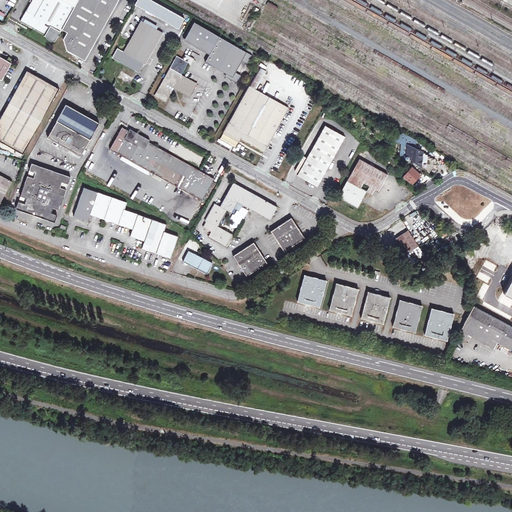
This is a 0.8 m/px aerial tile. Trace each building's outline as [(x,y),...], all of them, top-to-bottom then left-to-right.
[(43,0),(34,0),(25,17),(21,24),(26,27),(27,26),(57,43),(64,31),(79,0),(45,0),(45,1),(43,0)] [(79,0),(64,31),(69,34),(66,41),(69,52),(70,52),(88,61),(119,0),(79,0)] [(142,62),(145,64),(146,64),(163,33),(141,20),(124,52),(118,49),(113,57),(137,71),(142,62)] [(195,21),(185,38),(200,47),(201,45),(210,51),(205,61),(226,73),(238,80),(241,75),(235,72),(242,60),(243,58),(249,61),(252,55),(195,21)] [(196,86),(196,84),(185,77),(181,75),(188,63),(177,57),(155,96),(166,102),(174,88),(182,93),(184,94),(189,97),(196,86)] [(2,82),(11,65),(0,58),(0,81),(1,83),(2,82)] [(142,62),(137,71),(140,73),(145,64),(142,62)] [(249,84),(256,88),(266,69),(259,65),(249,84)] [(0,141),(25,154),(60,89),(27,72),(0,121),(0,141)] [(238,80),(226,73),(225,76),(236,82),(238,80)] [(256,88),(249,84),(222,130),(238,140),(240,136),(263,150),(287,106),(256,88)] [(82,156),(100,123),(67,105),(50,138),(82,156)] [(317,142),(337,153),(347,136),(327,125),(317,142)] [(113,151),(116,153),(205,201),(216,178),(215,178),(203,171),(137,137),(124,130),(114,149),(113,151)] [(319,185),(337,153),(317,142),(299,173),(319,185)] [(423,153),(423,152),(410,146),(408,156),(409,157),(408,158),(408,159),(408,160),(409,161),(410,161),(410,160),(411,160),(411,159),(426,170),(429,167),(430,165),(433,166),(435,160),(433,160),(433,158),(430,157),(429,156),(427,155),(426,154),(423,153)] [(386,151),(381,157),(386,161),(388,159),(393,163),(396,160),(386,151)] [(367,183),(373,186),(373,184),(378,187),(377,188),(382,191),(391,174),(362,159),(342,197),(360,207),(362,203),(369,191),(364,188),(367,183)] [(69,184),(71,178),(33,164),(31,170),(36,172),(35,178),(28,176),(21,196),(28,199),(26,205),(19,202),(16,209),(57,223),(59,217),(51,214),(54,207),(61,210),(68,191),(61,188),(63,182),(69,184)] [(410,184),(419,175),(411,167),(402,176),(410,184)] [(0,202),(2,204),(14,182),(0,174),(0,202)] [(273,218),(280,205),(236,182),(222,206),(218,203),(208,220),(210,221),(207,227),(214,231),(211,236),(229,246),(235,235),(219,226),(228,209),(233,212),(240,201),(273,218)] [(375,193),(377,188),(378,187),(373,184),(373,186),(370,191),(375,193)] [(91,223),(93,216),(107,221),(136,230),(134,237),(148,241),(145,249),(174,257),(181,235),(166,231),(168,224),(126,211),(128,204),(85,190),(76,218),(91,223)] [(287,249),(307,235),(295,217),(293,215),(273,228),(287,249)] [(407,253),(419,243),(408,229),(397,238),(407,253)] [(511,238),(508,247),(500,243),(490,264),(498,268),(493,278),(511,288),(511,238)] [(249,275),(270,260),(256,239),(235,254),(249,275)] [(210,272),(215,261),(190,250),(185,261),(210,272)] [(297,301),(319,306),(326,280),(304,275),(297,301)] [(330,309),(352,314),(358,289),(337,283),(330,309)] [(385,323),(392,298),(369,292),(363,317),(385,323)] [(402,300),(396,325),(418,331),(424,305),(402,300)] [(511,324),(478,305),(464,329),(497,348),(501,342),(511,348),(511,324)] [(435,308),(429,334),(451,339),(457,314),(435,308)]
